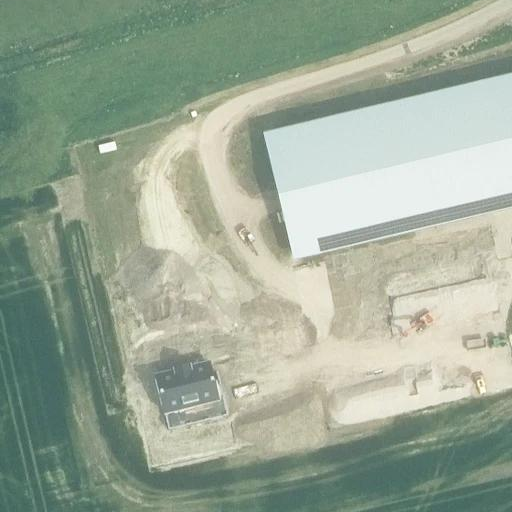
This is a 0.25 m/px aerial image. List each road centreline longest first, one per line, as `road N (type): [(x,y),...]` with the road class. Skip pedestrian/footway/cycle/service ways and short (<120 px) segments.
road 1 (unclassified): [(292,296),(253,269),(201,188),(219,113),(344,72),(511,0)]
road 2 (track): [(253,269),(297,323),(325,412),(511,375)]
